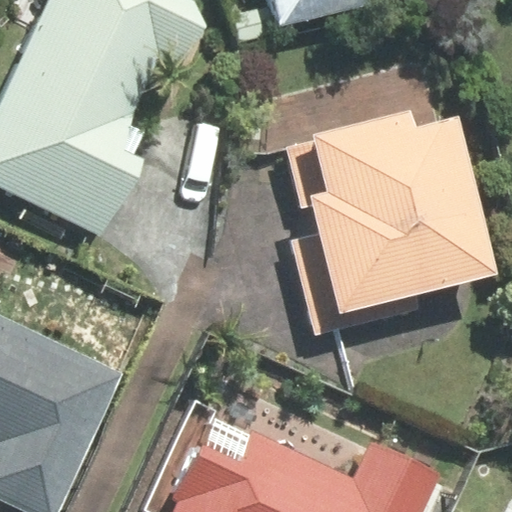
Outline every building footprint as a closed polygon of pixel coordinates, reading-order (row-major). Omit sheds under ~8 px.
[(160,0),(31,0),(0,74),(0,198),(106,242),(153,130),(126,119),(148,67),(169,75),(194,14),(160,0)] [(258,0),(265,29),(395,0),(258,0)] [(493,280),(456,119),(412,129),(407,104),(276,134),(319,320),(493,280)] [(0,498),(27,511),(62,511),(133,372),(0,306),(0,498)] [(421,511),(440,472),(360,436),(345,468),(211,408),(164,511),(421,511)]
